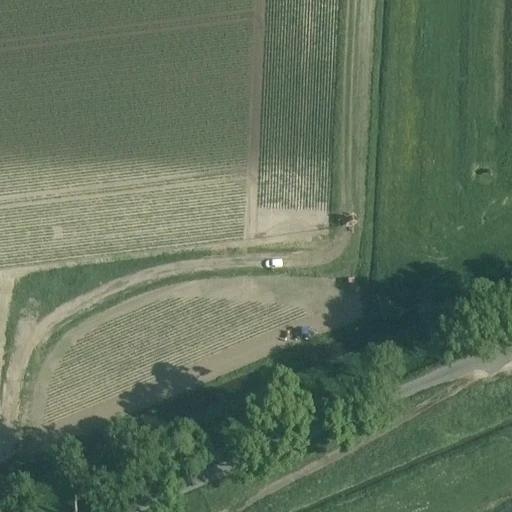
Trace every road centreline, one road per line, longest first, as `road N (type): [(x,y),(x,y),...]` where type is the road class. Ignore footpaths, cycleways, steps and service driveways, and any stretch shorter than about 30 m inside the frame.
road 1 (track): [(347,0),(338,250),(166,273),(64,314),(18,358),(0,417)]
road 2 (unclassified): [(127,511),(511,347)]
road 3 (track): [(235,511),(492,366)]
